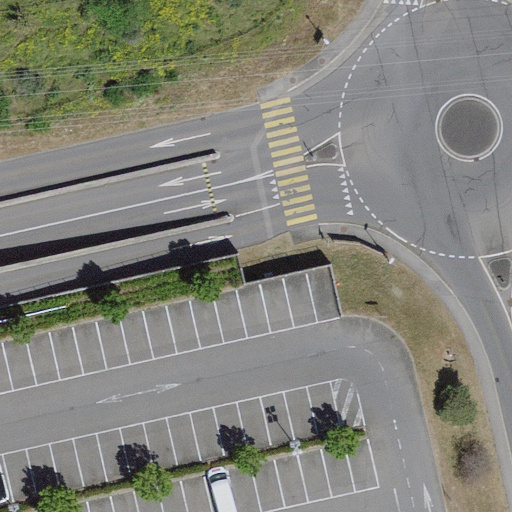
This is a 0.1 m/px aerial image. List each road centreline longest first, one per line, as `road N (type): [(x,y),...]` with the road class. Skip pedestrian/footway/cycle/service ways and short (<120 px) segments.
road 1 (unclassified): [(432,21),(398,35),(374,57),(356,89),(349,144),(361,173),(397,213),(431,227),(475,228)]
road 2 (unclassified): [(475,228),(511,382)]
